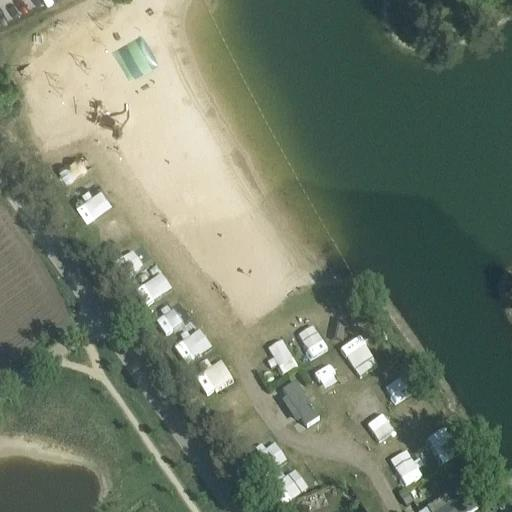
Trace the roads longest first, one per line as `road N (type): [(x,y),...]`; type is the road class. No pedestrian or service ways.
road 1 (unclassified): [(101,317),(238,511)]
road 2 (unclassified): [(101,317),(0,175)]
road 3 (unclassified): [(0,393),(101,317)]
